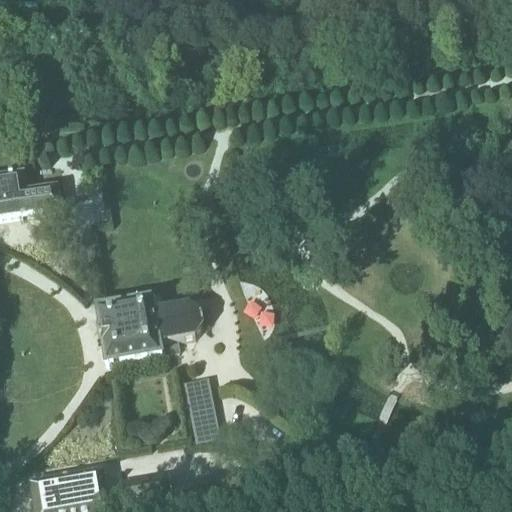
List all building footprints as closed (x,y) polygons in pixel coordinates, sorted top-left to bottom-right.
[(25,179),(0,182),(0,225),(62,216),(58,193),(28,197),(25,179)] [(154,306),(97,315),(107,372),(170,361),(169,359),(180,357),(178,347),(196,344),(204,333),(202,320),(191,312),(156,318),(154,306)] [(110,511),(104,477),(31,490),(35,511),(110,511)] [(168,480),(124,488),(127,510),(171,503),(168,480)] [(234,481),(182,492),(186,511),(207,511),(240,504),(234,481)]
